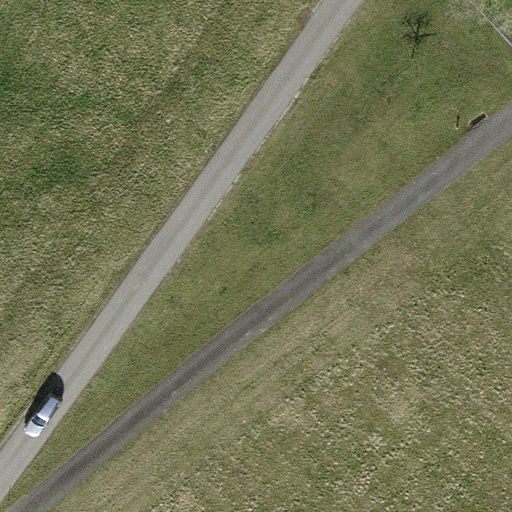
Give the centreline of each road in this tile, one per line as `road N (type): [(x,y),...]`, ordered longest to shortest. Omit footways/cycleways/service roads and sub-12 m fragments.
road 1 (track): [(511,119),(24,511)]
road 2 (unclassified): [(0,479),(345,0)]
